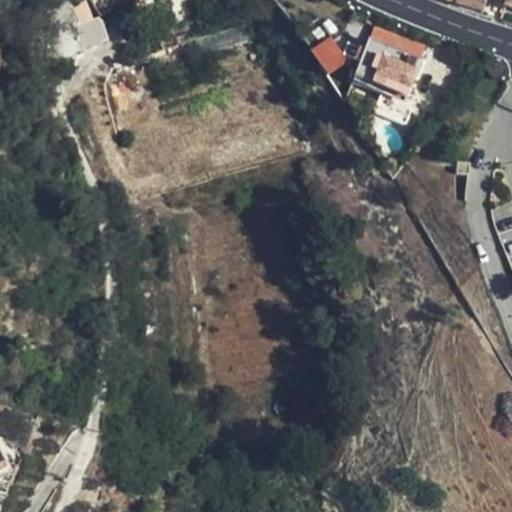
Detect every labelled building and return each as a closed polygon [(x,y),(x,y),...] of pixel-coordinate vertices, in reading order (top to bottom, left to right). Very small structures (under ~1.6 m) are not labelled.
[(430,0),(443,4),(455,10),(462,0),(430,0)] [(462,0),(455,10),(482,19),(488,0),(462,0)] [(68,17),(54,20),(59,39),(72,36),(68,17)] [(95,44),(90,25),(75,28),(81,47),(95,44)] [(366,43),(417,64),(422,53),(371,32),(366,43)] [(328,37),(309,54),(330,78),(349,61),(328,37)] [(401,100),(417,64),(366,43),(350,80),(401,100)] [(112,122),(235,83),(226,57),(103,96),(112,122)] [(242,107),(235,83),(112,122),(121,147),(242,107)] [(251,133),(242,107),(121,147),(130,174),(251,133)] [(260,160),(251,133),(130,174),(139,201),(260,160)] [(268,186),(260,160),(139,201),(147,227),(268,186)]
